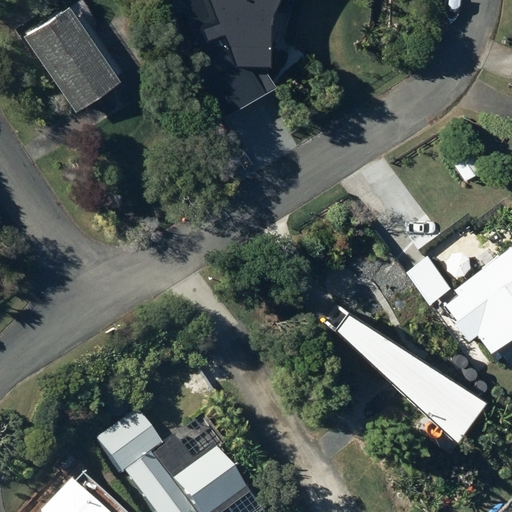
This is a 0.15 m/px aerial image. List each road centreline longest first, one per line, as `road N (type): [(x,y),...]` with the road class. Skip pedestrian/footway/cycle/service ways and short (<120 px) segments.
road 1 (residential): [(474,0),(464,39),(414,99),(94,305)]
road 2 (tertiary): [(94,305),(0,161)]
